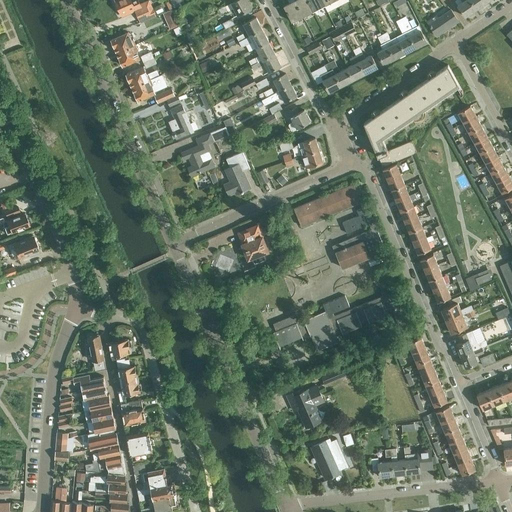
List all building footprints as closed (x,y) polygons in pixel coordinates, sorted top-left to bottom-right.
[(138,0),(115,0),(121,12),(123,16),(135,10),(141,22),(156,15),(149,0),(148,0),(140,4),(138,0)] [(236,0),(231,3),(238,15),(251,8),(246,0),(236,0)] [(303,16),(294,0),(288,0),(289,3),(284,6),(292,22),(303,16)] [(314,10),(308,0),(294,0),(303,16),(314,10)] [(324,5),(321,0),(308,0),(314,10),(324,5)] [(358,10),(365,6),(363,0),(355,4),(358,10)] [(465,17),(476,9),(469,0),(461,0),(462,1),(457,5),(465,17)] [(487,1),(486,0),(469,0),(476,9),(487,1)] [(219,9),(221,14),(228,11),(225,5),(219,9)] [(437,36),(458,21),(450,9),(436,18),(435,16),(428,21),(429,23),(428,24),(437,36)] [(400,18),(415,48),(426,42),(417,25),(412,27),(406,15),(400,18)] [(239,42),(262,29),(256,17),(243,23),(250,36),(245,38),(243,33),(236,37),(239,42)] [(223,22),(225,28),(235,23),(232,18),(223,22)] [(405,53),(415,48),(400,18),(396,20),(402,33),(396,36),(405,53)] [(131,26),(133,32),(143,28),(140,22),(131,26)] [(341,28),(345,36),(356,30),(352,23),(341,28)] [(336,40),(345,36),(341,28),(332,33),(336,40)] [(256,48),(268,41),(262,29),(239,42),(241,47),(253,41),(256,48)] [(117,53),(135,45),(133,39),(131,39),(128,32),(111,39),(112,41),(110,42),(112,46),(114,46),(117,53)] [(405,53),(396,36),(390,39),(386,32),(381,34),(394,59),(405,53)] [(383,64),(394,59),(381,34),(377,36),(381,44),(380,44),(382,49),(377,52),(383,64)] [(251,66),(275,53),(268,41),(256,48),(260,55),(249,61),(251,66)] [(307,48),(310,54),(321,48),(318,42),(307,48)] [(135,45),(117,53),(119,59),(118,60),(120,64),(122,64),(122,66),(139,58),(136,51),(137,50),(135,45)] [(143,61),(153,57),(150,51),(140,56),(143,61)] [(355,55),(365,73),(377,67),(371,55),(365,58),(362,52),(355,55)] [(275,53),(251,66),(254,70),(265,65),(269,72),(281,65),(275,53)] [(352,80),(365,73),(355,55),(349,58),(352,64),(346,68),(352,80)] [(153,57),(143,61),(145,67),(156,63),(153,57)] [(352,80),(346,68),(340,71),(334,60),(329,62),(332,69),(335,73),(341,86),(352,80)] [(328,71),(332,69),(329,62),(324,65),(328,71)] [(459,86),(448,64),(364,122),(382,166),(416,151),(411,140),(387,150),(382,139),(383,138),(413,118),(414,118),(415,119),(416,119),(418,119),(419,118),(420,118),(421,117),(422,116),(422,115),(423,114),(423,113),(423,112),(423,111),(458,86),(459,86)] [(132,87),(159,75),(156,69),(146,74),(143,66),(126,74),(127,75),(125,77),(127,80),(129,80),(132,87)] [(279,91),(291,84),(285,73),(273,80),(279,91)] [(329,92),(341,86),(335,73),(323,80),(329,92)] [(159,75),(132,87),(134,93),(133,95),(135,99),(137,99),(137,100),(154,93),(151,86),(153,85),(152,83),(157,81),(159,85),(166,82),(163,76),(160,78),(159,75)] [(235,94),(236,94),(236,93),(244,89),(255,83),(252,77),(232,88),(235,94)] [(256,83),(259,89),(269,84),(266,78),(256,83)] [(291,84),(279,91),(285,101),(297,95),(291,84)] [(268,97),(274,93),(271,87),(257,94),(259,98),(267,94),(268,97)] [(155,95),(158,102),(174,96),(171,88),(155,95)] [(236,94),(235,94),(225,99),(227,103),(243,95),(241,92),(236,94)] [(167,100),(170,106),(180,101),(178,96),(167,100)] [(271,113),(272,114),(282,109),(279,103),(269,108),(269,109),(266,110),(269,115),(271,113)] [(169,122),(176,138),(193,131),(182,104),(171,110),(175,119),(169,122)] [(463,122),(475,115),(470,105),(457,111),(463,122)] [(304,110),(299,112),(296,107),(288,111),(293,121),(289,123),(289,124),(292,131),(297,128),(310,121),(304,110)] [(262,120),(265,126),(277,119),(274,113),(262,120)] [(469,132),(481,125),(475,115),(463,122),(469,132)] [(448,130),(454,127),(450,121),(445,124),(448,130)] [(225,126),(229,134),(230,136),(234,134),(230,124),(226,126),(225,126)] [(474,142),(486,135),(481,125),(469,132),(474,142)] [(207,143),(229,134),(225,126),(222,128),(196,138),(199,145),(181,152),(184,158),(190,156),(193,165),(188,167),(191,175),(214,166),(208,151),(210,150),(207,143)] [(454,127),(448,130),(452,136),(457,133),(454,127)] [(479,152),(491,145),(486,135),(474,142),(479,152)] [(307,153),(319,149),(315,137),(298,143),(302,155),(307,153)] [(279,144),(282,151),(293,147),(290,138),(279,144)] [(485,162),(497,155),(491,145),(479,152),(485,162)] [(307,153),(302,155),(306,167),(323,161),(319,149),(307,153)] [(249,168),(250,168),(242,151),(226,159),(229,166),(230,166),(230,167),(226,169),(231,181),(225,184),(229,194),(235,192),(236,193),(250,187),(243,170),(249,167),(249,168)] [(285,161),(292,158),(290,152),(283,154),(285,161)] [(490,172),(502,165),(497,155),(485,162),(490,172)] [(471,170),(476,167),(472,161),(472,162),(469,157),(465,160),(471,170)] [(292,158),(285,161),(287,167),(294,165),(292,158)] [(388,179),(400,174),(395,163),(383,168),(388,179)] [(496,182),(508,175),(502,165),(490,172),(496,182)] [(476,167),(471,170),(474,176),(479,173),(476,167)] [(257,171),(263,183),(269,180),(263,168),(257,171)] [(392,190),(404,185),(400,174),(388,179),(392,190)] [(511,183),(508,175),(496,182),(501,192),(511,186),(511,183)] [(482,190),(486,187),(484,182),(486,181),(483,176),(478,179),(480,183),(479,184),(482,190)] [(358,184),(354,185),(353,183),(337,189),(337,191),(325,196),(324,195),(294,207),(301,225),(325,216),(324,213),(328,212),(329,214),(350,205),(351,206),(354,205),(353,204),(360,201),(362,207),(357,209),(359,214),(342,222),(347,233),(369,223),(371,229),(332,245),(335,252),(336,252),(342,267),(369,257),(369,258),(386,252),(358,184)] [(396,200),(408,195),(404,185),(392,190),(396,200)] [(486,187),(482,190),(485,196),(488,200),(492,198),(486,187)] [(400,211),(413,206),(410,200),(417,197),(415,193),(408,195),(396,200),(400,211)] [(4,210),(7,217),(19,212),(17,206),(4,210)] [(405,221),(417,216),(413,206),(400,211),(405,221)] [(27,218),(25,213),(4,221),(3,217),(0,217),(0,221),(0,222),(2,221),(7,233),(29,225),(29,224),(27,218)] [(409,232),(421,227),(417,216),(405,221),(409,232)] [(263,236),(274,232),(269,219),(258,223),(263,236)] [(507,236),(511,233),(509,227),(508,228),(506,223),(502,226),(507,236)] [(256,260),(263,257),(262,253),(268,250),(257,225),(238,233),(245,251),(244,253),(246,256),(247,256),(248,258),(254,256),(256,260)] [(413,242),(426,237),(421,227),(409,232),(413,242)] [(39,249),(34,236),(33,236),(32,235),(25,238),(26,239),(13,244),(12,243),(8,244),(12,255),(16,253),(17,257),(29,252),(30,255),(38,252),(37,249),(39,249)] [(426,237),(413,242),(417,253),(430,248),(426,237)] [(449,260),(454,258),(449,247),(444,248),(447,254),(435,259),(432,254),(420,259),(424,270),(437,265),(437,264),(449,259),(449,260)] [(511,261),(511,260),(500,265),(511,294),(511,261)] [(429,280),(441,275),(437,265),(424,270),(429,280)] [(0,271),(2,278),(16,273),(14,266),(0,271)] [(475,277),(478,283),(491,278),(490,275),(493,273),(491,267),(477,273),(479,276),(475,277)] [(433,291),(445,286),(441,275),(429,280),(433,291)] [(462,279),(457,281),(462,292),(466,290),(462,279)] [(445,286),(433,291),(437,302),(450,296),(445,286)] [(404,296),(400,297),(397,290),(386,294),(385,290),(381,292),(382,295),(334,315),(333,312),(349,306),(345,294),(322,304),(325,310),(304,319),(301,311),(273,323),(276,330),(273,331),(280,348),(279,345),(301,336),(302,338),(310,335),(316,350),(337,341),(334,334),(341,331),(342,333),(362,325),(361,323),(368,320),(369,322),(387,315),(386,313),(393,310),(399,325),(413,319),(404,296)] [(446,320),(462,314),(457,302),(461,300),(460,295),(448,300),(450,305),(441,309),(446,320)] [(466,312),(476,308),(474,304),(472,305),(471,303),(464,307),(466,312)] [(476,308),(466,312),(468,318),(479,313),(477,308),(476,308)] [(462,314),(446,320),(451,332),(467,326),(462,314)] [(460,356),(482,347),(482,346),(493,342),(491,337),(478,343),(472,329),(458,336),(460,342),(455,344),(460,356)] [(95,370),(106,368),(99,334),(88,336),(90,344),(86,345),(87,354),(92,353),(95,370)] [(413,353),(425,348),(421,337),(408,342),(413,353)] [(116,357),(124,356),(127,355),(126,352),(131,351),(130,345),(131,345),(132,342),(130,339),(128,339),(128,338),(109,341),(112,355),(116,354),(116,357)] [(482,347),(460,356),(465,367),(478,361),(476,356),(484,352),(482,347)] [(417,363),(430,358),(425,348),(413,353),(417,363)] [(117,381),(137,377),(137,372),(138,372),(139,369),(137,366),(135,366),(135,365),(131,365),(129,358),(125,358),(124,356),(116,357),(119,372),(115,373),(117,381)] [(421,374),(434,368),(430,358),(417,363),(421,374)] [(321,376),(324,383),(345,374),(342,367),(321,376)] [(426,384),(438,379),(434,368),(421,374),(426,384)] [(82,390),(105,385),(104,376),(90,378),(89,374),(74,377),(73,375),(62,377),(63,382),(73,381),(74,384),(81,383),(82,390)] [(121,403),(126,402),(124,395),(131,394),(131,392),(140,390),(140,389),(142,389),(142,385),(140,382),(139,383),(137,377),(117,381),(119,390),(123,389),(124,395),(120,396),(121,403)] [(430,394),(442,389),(438,379),(426,384),(430,394)] [(504,400),(511,396),(511,387),(509,381),(498,385),(504,400)] [(107,394),(105,385),(82,390),(84,399),(88,398),(107,394)] [(316,403),(323,400),(316,385),(309,388),(309,389),(307,390),(307,389),(290,396),(295,409),(297,408),(305,426),(321,420),(320,418),(322,417),(325,412),(319,409),(317,410),(314,403),(315,403),(316,403)] [(493,404),(504,400),(498,385),(487,390),(493,404)] [(442,389),(430,394),(434,405),(447,400),(442,389)] [(482,409),(493,404),(487,390),(476,394),(482,409)] [(90,409),(111,405),(109,393),(107,394),(88,398),(90,409)] [(61,404),(71,402),(73,402),(72,396),(60,398),(61,404)] [(420,398),(416,400),(420,411),(425,410),(420,398)] [(126,402),(121,403),(125,423),(146,419),(143,406),(142,399),(126,402)] [(71,402),(61,404),(59,405),(60,410),(72,408),(71,402)] [(93,420),(113,416),(111,405),(90,409),(93,420)] [(441,421),(453,416),(449,405),(436,410),(441,421)] [(511,408),(488,411),(488,418),(511,415),(511,408)] [(95,432),(96,432),(114,428),(115,428),(113,416),(93,420),(95,432)] [(445,431),(458,426),(453,416),(441,421),(445,431)] [(69,419),(60,421),(58,421),(59,427),(71,425),(69,419)] [(449,442),(462,437),(458,426),(445,431),(449,442)] [(99,447),(119,443),(116,432),(115,432),(114,428),(96,432),(97,436),(90,437),(91,443),(97,442),(99,447)] [(491,429),(499,449),(503,448),(499,437),(496,434),(495,428),(491,429)] [(153,437),(150,438),(149,430),(127,434),(131,454),(152,450),(151,443),(154,442),(153,437)] [(342,436),(346,446),(353,443),(349,433),(342,436)] [(70,438),(72,450),(73,450),(73,452),(82,450),(81,442),(72,441),(72,437),(70,438)] [(454,452),(466,447),(462,437),(449,442),(454,452)] [(344,461),(338,464),(328,439),(313,445),(317,453),(315,454),(326,478),(347,469),(344,461)] [(118,454),(121,453),(119,443),(99,447),(100,452),(93,453),(94,459),(98,458),(102,457),(118,454)] [(404,446),(405,459),(407,473),(420,471),(420,465),(433,464),(431,451),(419,453),(410,454),(409,446),(404,446)] [(407,473),(405,459),(398,460),(396,447),(390,448),(391,456),(392,461),(394,475),(407,473)] [(458,463),(471,457),(466,447),(454,452),(458,463)] [(505,464),(511,463),(511,447),(503,448),(505,464)] [(54,458),(68,460),(68,452),(55,450),(54,458)] [(118,454),(102,457),(106,471),(108,472),(111,472),(122,473),(118,454)] [(130,457),(131,465),(142,464),(141,456),(130,457)] [(394,475),(392,461),(378,463),(377,457),(371,458),(373,470),(379,470),(380,476),(394,475)] [(471,457),(458,463),(463,474),(475,468),(471,457)] [(151,486),(174,482),(174,481),(171,482),(169,474),(166,475),(165,470),(164,470),(163,467),(141,471),(139,464),(133,465),(136,481),(138,488),(151,486)] [(76,479),(85,480),(85,472),(77,472),(76,479)] [(122,473),(111,472),(108,472),(108,477),(105,477),(105,476),(93,475),(93,477),(90,477),(90,481),(96,482),(124,483),(125,478),(125,474),(122,473)] [(126,484),(124,483),(96,482),(95,491),(125,493),(127,487),(126,484)] [(153,497),(176,492),(174,482),(151,486),(138,488),(140,500),(145,499),(144,493),(152,491),(153,497)] [(59,511),(62,487),(57,486),(56,499),(51,499),(50,511),(59,511)] [(62,487),(59,511),(69,511),(70,501),(66,501),(67,488),(62,487)] [(127,493),(125,493),(95,491),(94,496),(109,497),(109,500),(112,500),(112,501),(127,502),(128,496),(127,493)] [(165,511),(173,509),(172,507),(179,505),(178,500),(179,499),(178,493),(176,492),(153,497),(151,497),(153,505),(146,507),(145,499),(140,500),(142,511),(156,511),(156,509),(161,508),(161,509),(164,508),(165,511)] [(11,510),(12,499),(12,497),(2,497),(2,501),(0,501),(0,511),(1,511),(9,511),(10,510),(11,510)] [(81,511),(82,501),(72,500),(71,511),(81,511)] [(82,501),(81,511),(92,511),(93,503),(82,501)] [(129,502),(127,502),(112,501),(111,506),(101,505),(95,504),(95,508),(107,509),(107,510),(128,511),(129,506),(129,502)]
